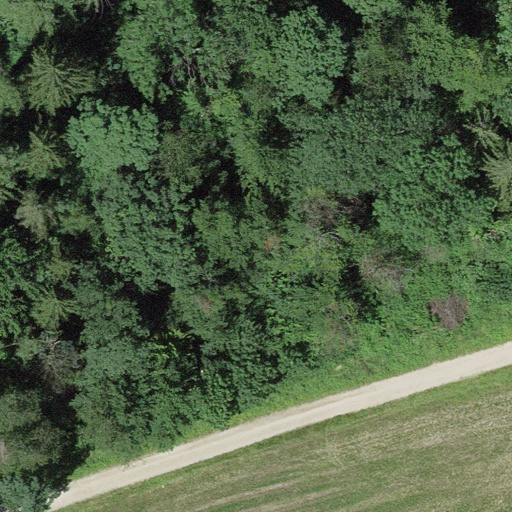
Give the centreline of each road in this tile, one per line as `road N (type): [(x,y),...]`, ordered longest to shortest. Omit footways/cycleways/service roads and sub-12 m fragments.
road 1 (track): [(8,511),(511,353)]
road 2 (track): [(0,324),(48,244),(143,0)]
